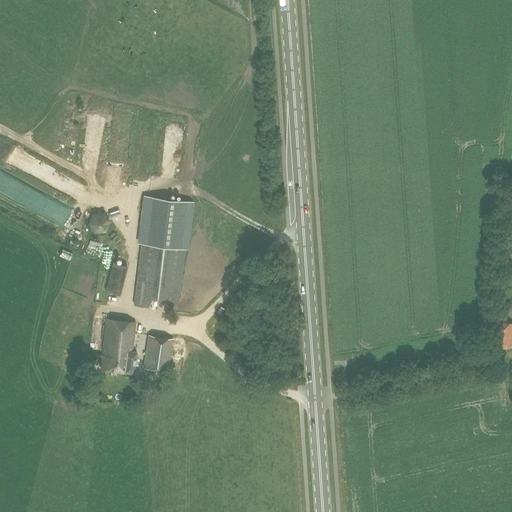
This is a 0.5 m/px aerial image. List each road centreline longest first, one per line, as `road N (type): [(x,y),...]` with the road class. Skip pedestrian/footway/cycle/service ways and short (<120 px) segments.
road 1 (primary): [(323,511),(288,0)]
road 2 (track): [(0,122),(93,177),(141,228)]
